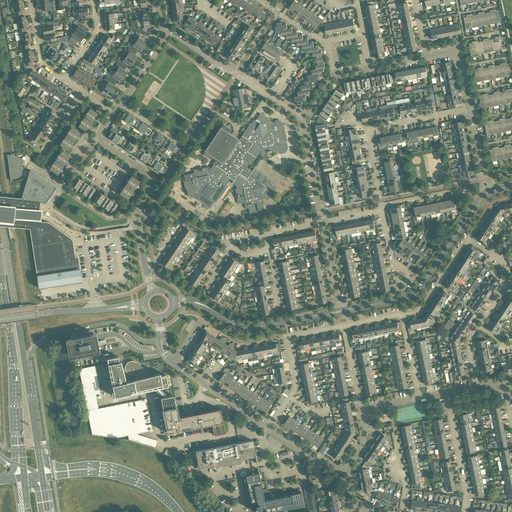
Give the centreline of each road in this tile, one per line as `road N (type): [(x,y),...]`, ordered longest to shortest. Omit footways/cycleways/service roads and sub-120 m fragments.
road 1 (secondary): [(0,262),(22,477)]
road 2 (residential): [(145,263),(137,215),(151,179),(101,142),(114,112)]
road 3 (secondary): [(27,382),(0,203)]
road 4 (tertiary): [(341,310),(247,327),(200,304),(171,302)]
road 5 (residential): [(382,206),(373,128),(468,109)]
road 6 (tertiary): [(27,382),(34,346),(65,331),(111,324),(160,341)]
road 7 (residential): [(474,378),(469,345),(508,270),(468,239)]
road 8 (residential): [(271,427),(295,388),(285,336),(344,324)]
road 9 (motorway): [(176,511),(113,471),(41,474)]
road 10 (tertiary): [(0,319),(144,305)]
road 11 (tertiary): [(401,297),(422,284),(489,192)]
